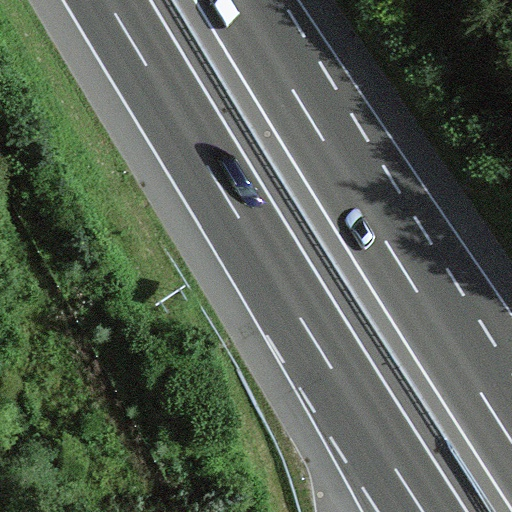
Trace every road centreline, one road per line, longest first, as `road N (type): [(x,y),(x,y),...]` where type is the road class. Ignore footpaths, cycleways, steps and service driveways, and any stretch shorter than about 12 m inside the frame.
road 1 (motorway): [(106,0),(419,511)]
road 2 (motorway): [(511,428),(244,0)]
